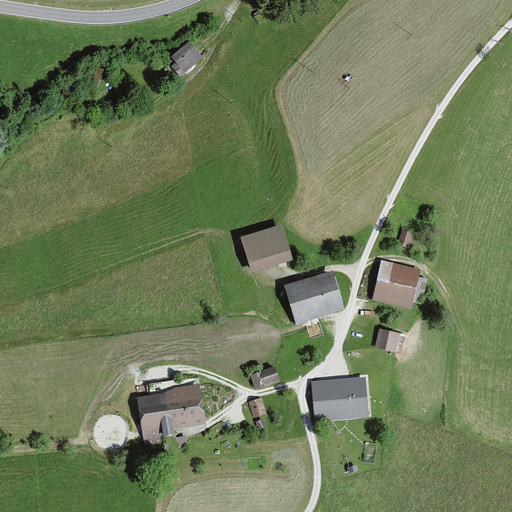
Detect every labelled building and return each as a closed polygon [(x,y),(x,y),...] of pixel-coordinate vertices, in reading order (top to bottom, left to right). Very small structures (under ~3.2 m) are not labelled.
[(269,16),(264,9),(253,17),(258,24),(269,16)] [(202,58),(188,43),(171,58),(172,59),(165,64),(168,68),(171,66),(181,78),(196,66),(194,64),(202,58)] [(103,71),(97,69),(91,85),(97,87),(103,71)] [(250,263),(288,252),(281,229),(243,241),(250,263)] [(403,231),(399,245),(407,248),(412,234),(403,231)] [(412,303),(418,277),(380,268),(374,293),(393,298),(393,299),(412,303)] [(285,288),(296,324),(305,321),(303,315),(326,308),(326,310),(339,306),(336,294),(338,293),(333,277),(315,282),(314,279),(285,288)] [(391,350),(395,337),(382,334),(379,347),(391,350)] [(266,385),(279,381),(275,367),(254,375),(257,385),(265,382),(266,385)] [(369,419),(365,377),(311,382),(315,424),(369,419)] [(162,433),(172,431),(171,423),(187,420),(188,424),(200,422),(196,395),(149,402),(148,396),(137,397),(145,444),(163,441),(162,433)] [(263,415),(259,399),(251,402),(256,417),(263,415)] [(263,425),(261,418),(255,420),(257,427),(263,425)]
